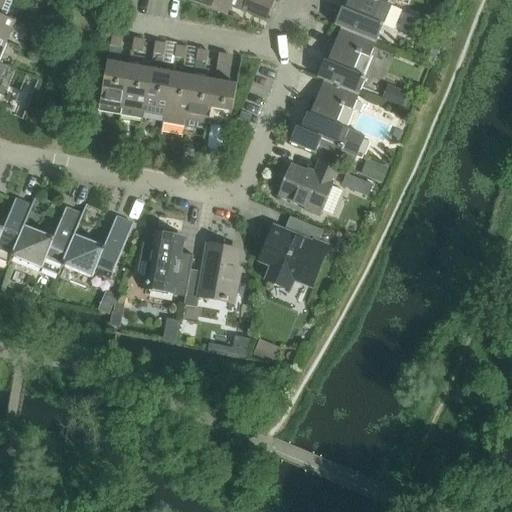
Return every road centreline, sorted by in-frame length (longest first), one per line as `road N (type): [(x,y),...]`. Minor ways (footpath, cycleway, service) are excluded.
road 1 (residential): [(0,151),(210,195),(248,183),(290,77),(280,49)]
road 2 (residential): [(280,49),(111,19)]
